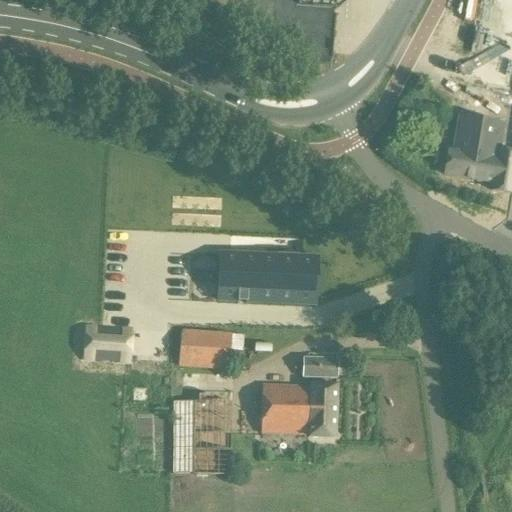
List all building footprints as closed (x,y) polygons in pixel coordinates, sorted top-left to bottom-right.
[(241,0),(194,0),(194,7),(241,10),(241,0)] [(510,79),(511,66),(511,0),(476,0),(464,71),(510,79)] [(448,149),(444,173),(481,179),(485,157),(480,156),(484,133),(501,136),(504,121),(459,114),(452,150),(448,149)] [(484,133),(480,156),(485,157),(481,179),(492,181),(491,188),(511,191),(511,183),(511,150),(499,149),(501,136),(484,133)] [(312,303),(314,260),(219,256),(218,299),(312,303)] [(103,328),(100,354),(141,358),(143,331),(103,328)] [(180,333),(177,368),(229,372),(231,337),(180,333)] [(302,359),(301,379),(335,381),(337,361),(302,359)] [(261,386),(259,436),(308,438),(308,439),(335,440),(337,387),(308,387),(308,388),(261,386)] [(232,480),(232,413),(211,413),(211,408),(175,408),(175,480),(232,480)]
